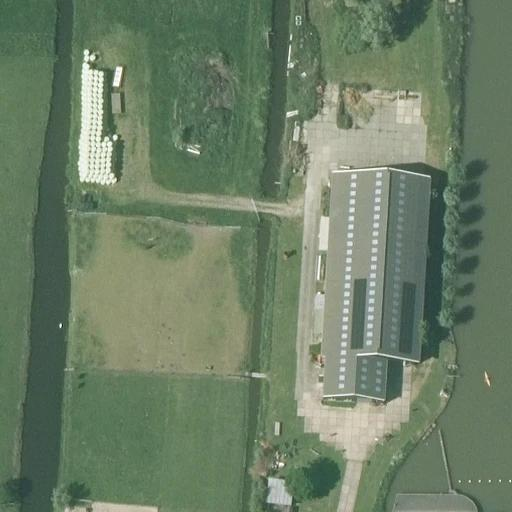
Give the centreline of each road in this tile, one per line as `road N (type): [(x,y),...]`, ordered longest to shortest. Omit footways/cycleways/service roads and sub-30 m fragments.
road 1 (track): [(351,467),(402,441),(434,406),(443,363),(433,320),(442,180),(429,0)]
road 2 (track): [(319,129),(301,402),(360,427),(351,467)]
